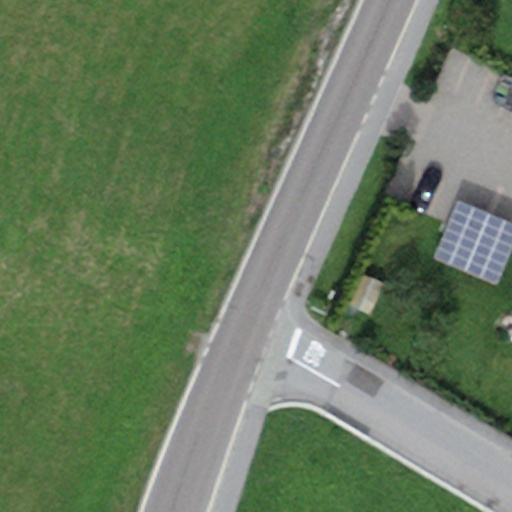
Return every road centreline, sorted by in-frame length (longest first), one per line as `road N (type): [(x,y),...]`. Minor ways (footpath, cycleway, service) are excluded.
road 1 (primary): [(387,0),(243,332)]
road 2 (residential): [(511,488),(243,332)]
road 3 (primary): [(243,332),(174,511)]
